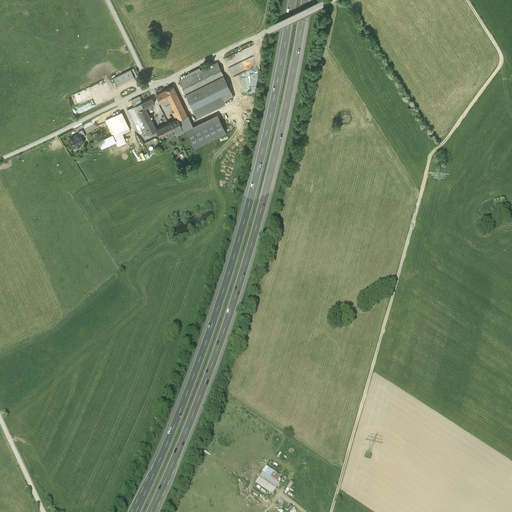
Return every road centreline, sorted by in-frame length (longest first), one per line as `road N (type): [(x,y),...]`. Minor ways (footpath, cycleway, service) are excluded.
road 1 (track): [(467,0),(500,61),(431,154),(331,511)]
road 2 (motorway): [(291,0),(238,242),(135,511)]
road 3 (motorway): [(149,511),(202,390),(250,246),(304,0)]
